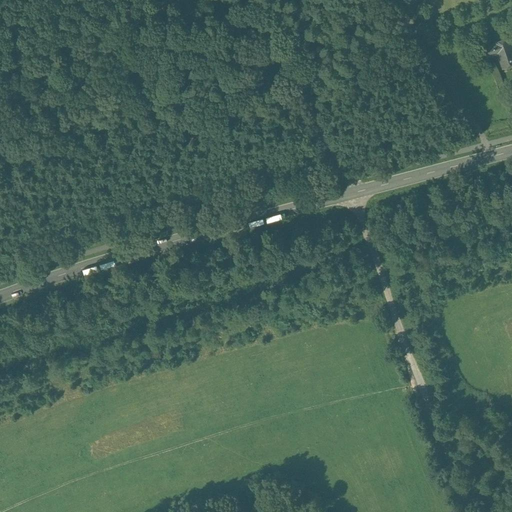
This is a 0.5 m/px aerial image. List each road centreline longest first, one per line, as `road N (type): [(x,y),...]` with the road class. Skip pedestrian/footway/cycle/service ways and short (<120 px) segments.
road 1 (secondary): [(0,298),(350,194)]
road 2 (track): [(350,194),(468,511)]
road 3 (unknown): [(0,106),(39,85),(261,21)]
road 4 (unclassified): [(228,0),(261,21),(286,52),(350,194)]
road 5 (track): [(202,0),(0,68)]
road 6 (secondary): [(350,194),(511,151)]
